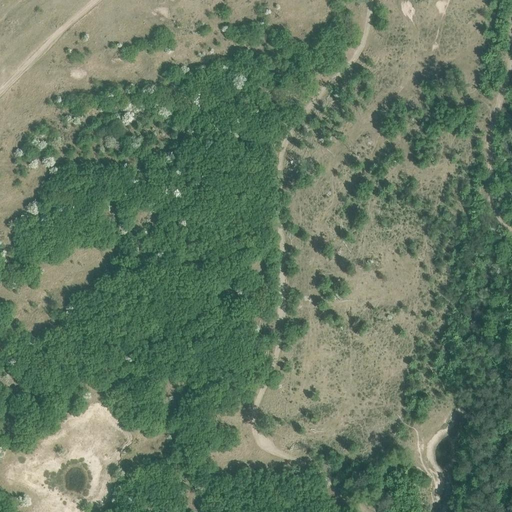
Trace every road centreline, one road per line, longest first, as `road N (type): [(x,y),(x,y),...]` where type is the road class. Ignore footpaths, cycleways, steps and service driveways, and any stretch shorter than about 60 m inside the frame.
road 1 (unknown): [(511,40),(489,133),(487,197),(511,225)]
road 2 (unknown): [(485,511),(511,357)]
